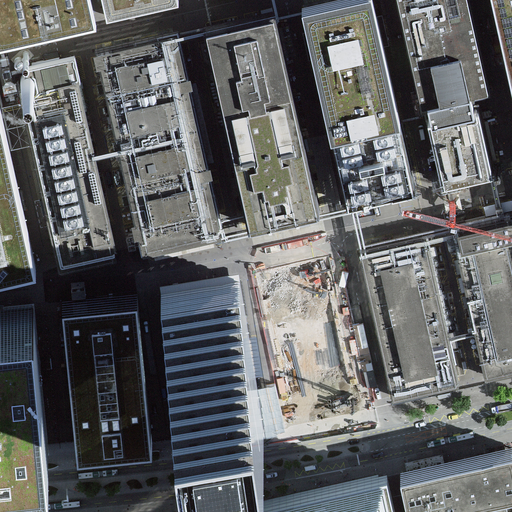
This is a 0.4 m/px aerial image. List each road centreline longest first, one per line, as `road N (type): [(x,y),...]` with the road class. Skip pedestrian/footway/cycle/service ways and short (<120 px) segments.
road 1 (secondary): [(511,403),(384,432),(0,488)]
road 2 (secondary): [(2,511),(297,469),(511,423)]
